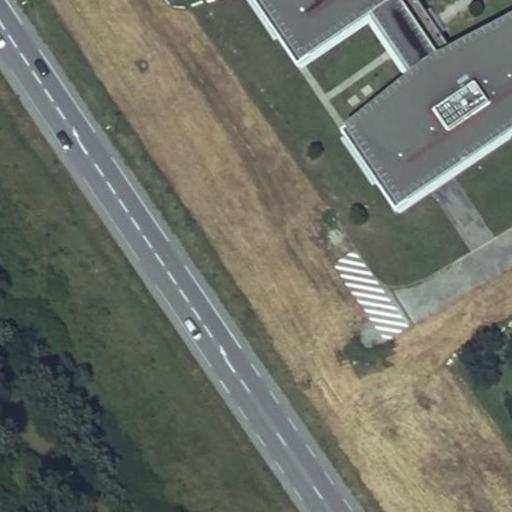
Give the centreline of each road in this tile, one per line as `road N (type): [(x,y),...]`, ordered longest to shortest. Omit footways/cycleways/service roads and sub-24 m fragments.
road 1 (primary): [(332,511),(0,28)]
road 2 (residential): [(360,337),(511,241)]
